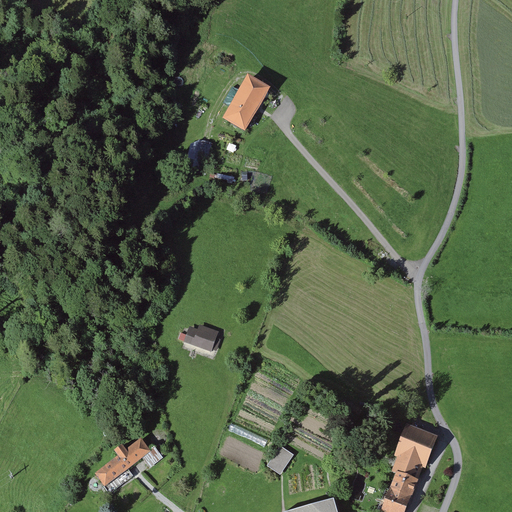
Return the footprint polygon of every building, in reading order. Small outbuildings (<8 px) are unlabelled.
[(248,79),(225,120),(245,131),(268,90),(248,79)] [(212,143),(190,142),(189,163),(211,164),(212,143)] [(212,352),(213,350),(215,351),(220,337),(218,337),(220,331),(204,326),(203,330),(196,327),(190,344),(212,352)] [(407,427),(396,456),(400,458),(395,473),(398,474),(415,480),(417,473),(420,474),(423,466),(427,468),(438,438),(407,427)] [(119,453),(123,458),(98,477),(112,494),(134,476),(130,471),(153,454),(143,442),(131,451),(127,447),(119,453)] [(282,447),(269,465),(282,474),(295,456),(282,447)] [(415,480),(398,474),(384,511),(405,511),(411,498),(414,499),(420,481),(415,480)] [(298,511),(336,511),(333,502),(298,511)]
